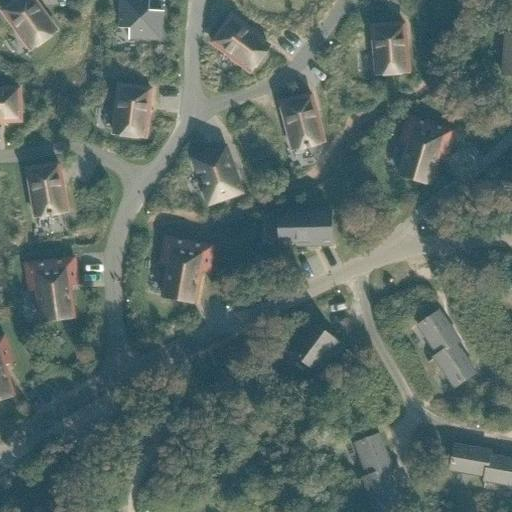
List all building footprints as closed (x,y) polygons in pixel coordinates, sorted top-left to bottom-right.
[(34,0),(16,0),(2,10),(31,49),(57,30),(34,0)] [(129,28),(129,38),(161,40),(163,11),(149,10),(149,0),(120,0),(119,28),(129,28)] [(231,16),(212,42),(250,71),(270,45),(231,16)] [(405,23),(372,26),(376,74),(408,71),(405,23)] [(511,34),(506,34),(503,74),(511,74),(511,34)] [(151,89),(119,85),(113,133),(146,137),(151,89)] [(0,120),(21,120),(19,88),(0,88),(0,120)] [(321,142),(324,141),(312,94),(280,102),(293,149),(296,148),(297,150),(307,148),(311,147),(321,144),(321,142)] [(447,155),(454,130),(408,116),(401,141),(408,143),(399,175),(430,184),(439,152),(447,155)] [(205,188),(210,202),(240,191),(225,148),(194,159),(199,172),(201,171),(207,188),(205,188)] [(59,163),(27,169),(35,216),(39,216),(39,218),(64,214),(64,211),(67,211),(59,163)] [(279,212),(280,245),(331,244),(331,211),(279,212)] [(209,271),(213,245),(166,237),(161,263),(169,264),(163,296),(195,302),(201,270),(209,271)] [(77,283),(74,258),(26,264),(30,289),(38,289),(42,321),(74,317),(70,284),(77,283)] [(438,355),(455,343),(459,340),(439,311),(418,326),(438,355)] [(314,324),(293,353),(314,368),(328,349),(332,352),(339,343),(314,324)] [(11,361),(4,336),(0,337),(0,399),(14,395),(4,363),(11,361)] [(455,343),(438,355),(434,358),(454,387),(475,372),(455,343)] [(368,476),(388,469),(392,467),(380,434),(356,443),(368,476)] [(451,470),(486,476),(489,455),(490,451),(455,445),(451,470)] [(511,459),(489,455),(486,476),(485,481),(511,485),(511,459)] [(400,502),(388,469),(368,476),(364,478),(376,511),(400,502)]
